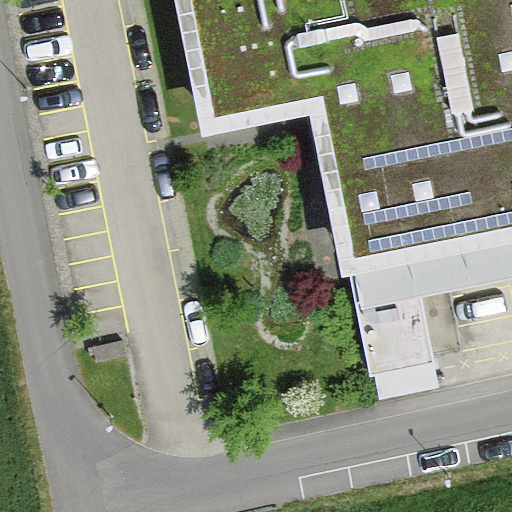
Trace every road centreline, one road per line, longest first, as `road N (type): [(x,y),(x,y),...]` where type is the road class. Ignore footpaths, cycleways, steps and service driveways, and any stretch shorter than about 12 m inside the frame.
road 1 (unclassified): [(77,511),(0,107)]
road 2 (unclassified): [(511,424),(119,511)]
